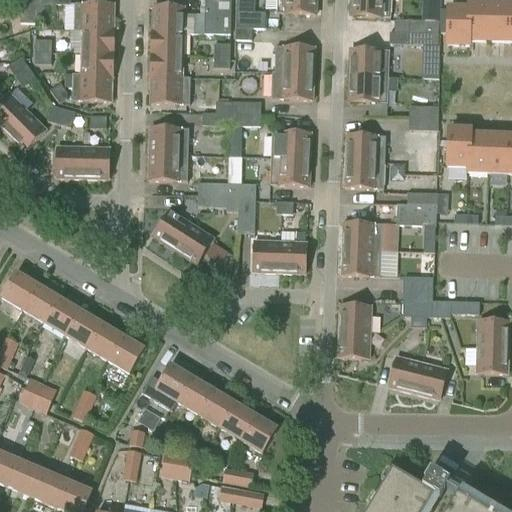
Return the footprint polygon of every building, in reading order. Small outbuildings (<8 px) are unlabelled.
[(44,8),(73,8),(72,0),(35,0),(36,2),(36,14),(36,18),(44,18),(44,8)] [(315,0),(276,0),(276,16),(315,18),(315,0)] [(390,0),(351,0),(351,19),(390,20),(390,0)] [(440,0),(422,0),(422,24),(438,24),(440,24),(440,0)] [(231,1),(204,1),(203,37),(230,38),(231,1)] [(36,14),(36,2),(20,2),(20,14),(36,14)] [(235,3),(235,31),(251,32),(264,32),(265,15),(254,15),(255,3),(235,3)] [(73,31),(112,32),(113,7),(74,6),(73,31)] [(447,11),(447,49),(468,50),(469,7),(468,7),(468,11),(447,11)] [(469,45),(488,45),(489,7),(469,7),(468,50),(469,50),(469,45)] [(489,7),(488,45),(509,46),(509,7),(489,7)] [(153,9),(152,34),(183,35),(184,10),(153,9)] [(36,27),(36,18),(36,14),(20,14),(20,27),(36,27)] [(438,24),(394,23),(393,36),(408,36),(438,37),(438,24)] [(112,32),(73,31),(73,34),(82,34),(81,55),(113,56),(114,32),(112,32)] [(251,32),(235,31),(234,43),(251,44),(251,32)] [(183,35),(152,34),(151,34),(150,58),(182,59),(183,35)] [(438,37),(408,36),(408,48),(438,49),(438,37)] [(34,43),(34,55),(51,56),(51,43),(34,43)] [(213,59),(229,60),(229,47),(213,47),(213,59)] [(272,75),(272,76),(313,77),(314,51),(275,49),(274,75),(272,75)] [(350,52),(349,79),(388,80),(389,54),(350,52)] [(51,56),(34,55),(34,68),(50,68),(51,56)] [(72,77),(72,79),(111,80),(112,80),(113,56),(81,55),(80,77),(72,77)] [(182,59),(150,58),(149,82),(151,82),(190,84),(190,81),(182,81),(182,59)] [(229,60),(213,59),(213,72),(229,72),(229,60)] [(28,70),(20,60),(7,69),(14,80),(28,70)] [(14,80),(21,90),(35,80),(28,70),(14,80)] [(313,77),(272,76),(270,102),(312,104),(313,77)] [(111,80),(72,79),(71,104),(110,105),(111,80)] [(388,80),(349,79),(347,105),(387,106),(388,80)] [(190,84),(151,82),(150,107),(189,108),(190,84)] [(60,87),(49,94),(59,107),(69,100),(60,87)] [(0,131),(5,137),(27,115),(8,96),(0,104),(0,131)] [(215,105),(215,117),(231,117),(231,105),(215,105)] [(231,117),(260,118),(260,106),(231,105),(231,117)] [(58,128),(63,112),(51,109),(47,125),(58,128)] [(438,110),(408,109),(408,121),(438,122),(438,110)] [(70,131),(75,116),(63,112),(58,128),(70,131)] [(45,134),(27,115),(5,137),(24,155),(45,134)] [(215,117),(202,116),(201,129),(231,129),(231,117),(215,117)] [(260,130),(260,118),(231,117),(231,129),(260,130)] [(106,119),(89,119),(89,132),(105,132),(106,119)] [(437,133),(438,122),(408,121),(408,133),(437,133)] [(149,157),(188,159),(189,132),(150,131),(149,157)] [(448,132),(447,170),(467,171),(467,176),(468,176),(469,133),(448,132)] [(468,176),(488,177),(490,139),(470,138),(470,133),(469,133),(468,176)] [(271,135),(270,162),(309,163),(310,137),(271,135)] [(345,165),(384,166),(385,140),(346,138),(345,165)] [(488,177),(508,178),(510,139),(490,139),(488,177)] [(82,182),(83,151),(56,151),(55,181),(82,182)] [(83,151),(82,182),(108,183),(109,152),(83,151)] [(417,155),(417,176),(435,176),(435,155),(417,155)] [(188,159),(149,157),(148,184),(187,185),(188,159)] [(309,163),(270,162),(269,188),(308,190),(309,163)] [(384,166),(345,165),(344,191),(383,193),(384,166)] [(230,187),(241,187),(241,180),(230,179),(230,187)] [(227,199),(227,187),(198,186),(197,199),(227,199)] [(255,188),(227,187),(227,199),(238,200),(255,200),(255,188)] [(407,208),(436,209),(436,197),(407,196),(407,208)] [(226,211),(227,199),(197,199),(197,211),(226,211)] [(237,215),(238,200),(227,199),(226,211),(225,215),(237,215)] [(254,238),(255,200),(238,200),(237,215),(237,237),(254,238)] [(276,205),(276,218),(291,218),(291,206),(276,205)] [(436,209),(407,208),(397,208),(396,228),(435,230),(436,209)] [(174,254),(191,228),(168,214),(152,240),(174,254)] [(454,218),(454,226),(466,226),(466,218),(454,218)] [(466,218),(466,226),(478,227),(478,219),(466,218)] [(494,220),(494,228),(506,228),(507,220),(494,220)] [(343,226),(342,253),(381,254),(398,255),(398,240),(381,239),(382,228),(343,226)] [(213,242),(191,228),(174,254),(196,268),(213,242)] [(278,277),(280,246),(253,245),(252,276),(278,277)] [(306,247),(280,246),(278,277),(305,278),(306,247)] [(381,254),(342,253),(341,279),(380,281),(381,254)] [(22,314),(37,289),(15,276),(0,301),(22,314)] [(402,292),(432,293),(432,281),(403,280),(402,292)] [(58,301),(37,289),(22,314),(43,327),(58,301)] [(402,292),(401,320),(410,320),(426,321),(431,321),(432,304),(432,293),(402,292)] [(58,301),(43,327),(64,339),(80,314),(58,301)] [(432,304),(431,321),(440,321),(441,305),(432,304)] [(450,317),(450,305),(441,305),(440,321),(450,322),(450,317)] [(450,317),(479,318),(479,306),(450,305),(450,317)] [(339,335),(369,336),(370,310),(340,308),(339,335)] [(80,314),(64,339),(86,352),(101,327),(80,314)] [(426,332),(426,321),(410,320),(410,331),(426,332)] [(477,351),(507,352),(508,325),(478,324),(477,351)] [(101,327),(86,352),(107,365),(122,339),(101,327)] [(337,361),(368,362),(369,336),(339,335),(337,361)] [(144,353),(122,339),(107,365),(129,378),(144,353)] [(10,361),(17,346),(5,341),(0,353),(6,355),(5,358),(10,361)] [(507,352),(477,351),(476,377),(507,378),(507,352)] [(0,367),(6,371),(10,361),(5,358),(6,355),(0,353),(0,352),(0,367)] [(19,374),(18,378),(25,381),(27,378),(34,363),(25,359),(19,374)] [(413,397),(421,367),(395,361),(388,391),(413,397)] [(49,376),(53,367),(46,364),(42,380),(46,381),(49,376)] [(421,367),(413,397),(439,403),(446,373),(421,367)] [(176,406),(191,381),(170,368),(154,393),(176,406)] [(213,394),(191,381),(176,406),(197,419),(213,394)] [(37,400),(42,388),(29,383),(24,394),(37,400)] [(50,406),(55,394),(42,388),(37,400),(39,401),(50,406)] [(39,401),(37,400),(24,394),(19,406),(30,411),(33,405),(36,406),(39,401)] [(88,414),(95,399),(83,394),(78,405),(84,408),(83,411),(88,414)] [(234,406),(213,394),(197,419),(219,432),(234,406)] [(45,417),(50,406),(39,401),(36,406),(33,405),(30,411),(45,417)] [(84,425),(88,414),(83,411),(84,408),(78,405),(72,420),(84,425)] [(234,406),(219,432),(240,444),(255,419),(234,406)] [(142,410),(137,423),(151,428),(156,416),(142,410)] [(277,432),(255,419),(240,444),(262,457),(277,432)] [(86,452),(92,438),(81,432),(76,444),(81,447),(80,450),(86,452)] [(128,449),(142,451),(145,436),(130,433),(128,449)] [(81,464),(86,452),(80,450),(81,447),(76,444),(69,459),(81,464)] [(137,472),(140,456),(127,454),(125,466),(131,468),(131,471),(137,472)] [(0,487),(6,490),(18,464),(0,455),(0,487)] [(180,464),(181,458),(165,455),(162,467),(175,469),(176,463),(180,464)] [(191,472),(193,460),(181,458),(180,464),(176,463),(175,469),(191,472)] [(426,511),(434,499),(439,502),(443,495),(449,485),(456,473),(439,463),(432,475),(430,473),(423,484),(425,485),(422,491),(396,476),(389,487),(385,485),(375,500),(380,503),(374,511),(370,510),(368,511),(426,511)] [(31,501),(42,474),(18,464),(6,490),(31,501)] [(135,485),(137,472),(131,471),(131,468),(125,466),(122,482),(135,485)] [(177,476),(174,476),(175,469),(162,467),(160,480),(176,483),(177,476)] [(189,485),(191,472),(175,469),(174,476),(177,476),(176,483),(189,485)] [(239,481),(240,475),(224,472),(222,485),(234,487),(236,481),(239,481)] [(55,511),(67,484),(42,474),(31,501),(55,511)] [(250,490),(252,477),(240,475),(239,481),(236,481),(234,487),(250,490)] [(57,511),(84,511),(92,495),(67,484),(55,511),(57,511)] [(195,492),(194,501),(207,503),(210,490),(202,489),(195,492)] [(235,500),(237,493),(221,491),(218,503),(231,505),(232,499),(235,500)] [(261,511),(263,498),(237,493),(235,500),(232,499),(231,505),(261,511)] [(482,511),(457,498),(448,511),(482,511)]
